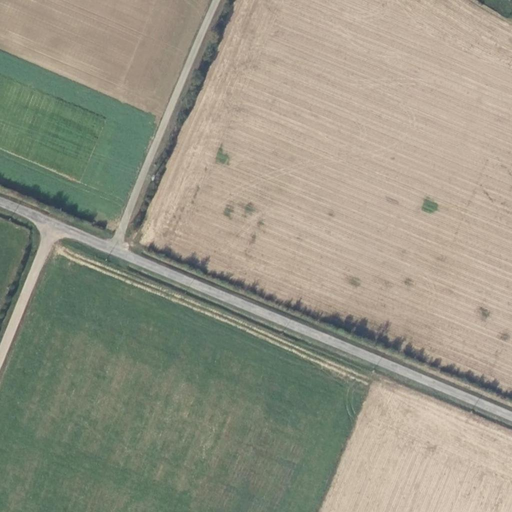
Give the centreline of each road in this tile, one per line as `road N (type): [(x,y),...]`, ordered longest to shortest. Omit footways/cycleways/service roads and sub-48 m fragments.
road 1 (unclassified): [(511,415),(112,248)]
road 2 (unclassified): [(112,248),(216,0)]
road 3 (unclassified): [(53,222),(0,354)]
